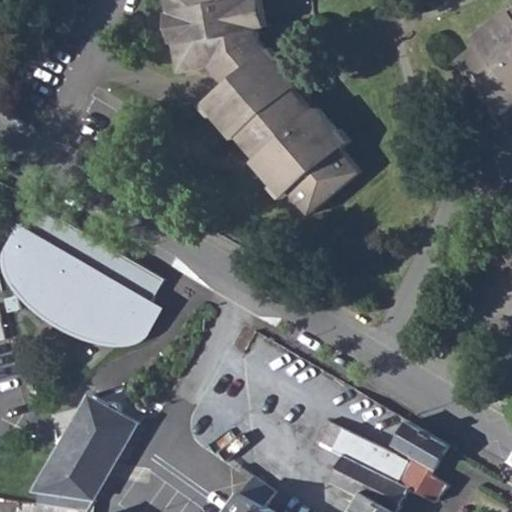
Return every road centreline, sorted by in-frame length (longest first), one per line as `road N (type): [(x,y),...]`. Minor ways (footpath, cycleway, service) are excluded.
road 1 (tertiary): [(511,444),(375,356),(0,150)]
road 2 (unknown): [(227,275),(185,347),(121,381),(38,400)]
